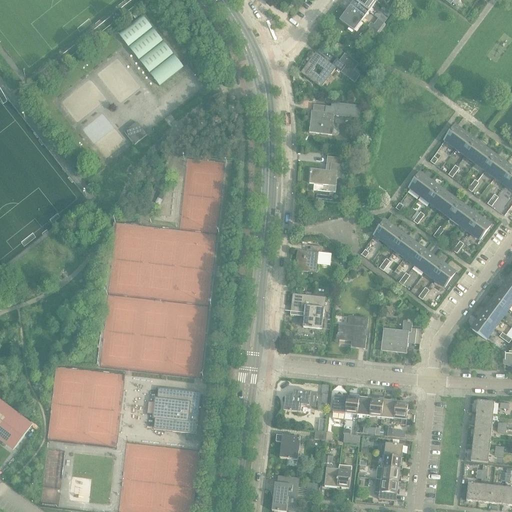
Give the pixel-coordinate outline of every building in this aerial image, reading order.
[(371,0),(355,0),(354,2),(368,13),(376,3),(371,0)] [(354,2),(347,11),(361,22),(368,13),(354,2)] [(354,32),(361,22),(347,11),(339,21),(354,32)] [(183,68),(142,16),(118,35),(159,87),(183,68)] [(321,88),(335,69),(353,82),(359,75),(352,70),(357,64),(343,55),(339,61),(337,59),(332,66),(315,53),(301,73),(321,88)] [(310,125),(309,133),(329,136),(331,136),(334,128),(333,123),(334,116),(359,119),(360,107),(331,104),(331,108),(313,106),(313,112),(311,112),(310,120),(313,121),(312,125),(310,125)] [(134,146),(147,136),(137,123),(124,133),(134,146)] [(465,136),(455,129),(445,142),(455,149),(465,136)] [(475,143),(465,136),(455,149),(465,156),(475,143)] [(485,151),(475,143),(465,156),(476,164),(485,151)] [(495,158),(485,151),(476,164),(485,171),(495,158)] [(343,180),(344,167),(345,159),(327,157),(325,171),(311,170),(309,184),(336,187),(337,179),(343,180)] [(504,165),(495,158),(485,171),(495,178),(504,165)] [(511,175),(511,170),(504,165),(495,178),(505,185),(511,175)] [(430,183),(420,176),(410,189),(420,196),(430,183)] [(440,191),(430,183),(420,196),(430,204),(440,191)] [(450,198),(440,191),(430,204),(440,211),(450,198)] [(459,205),(450,198),(440,211),(450,218),(459,205)] [(469,213),(459,205),(450,218),(460,225),(469,213)] [(479,220),(469,213),(460,225),(469,233),(479,220)] [(489,227),(479,220),(469,233),(479,240),(489,227)] [(395,231),(385,223),(375,236),(385,244),(395,231)] [(405,238),(395,231),(385,244),(395,251),(405,238)] [(414,245),(405,238),(395,251),(405,258),(414,245)] [(424,253),(414,245),(405,258),(415,266),(424,253)] [(295,271),(317,273),(318,265),(330,266),(331,255),(322,254),(322,248),(310,247),(310,254),(306,253),(306,252),(297,251),(295,271)] [(434,260),(424,253),(415,266),(425,273),(434,260)] [(444,267),(434,260),(425,273),(434,280),(444,267)] [(444,288),(454,275),(444,267),(434,280),(444,288)] [(511,283),(509,281),(502,291),(511,298),(511,283)] [(511,298),(502,291),(494,301),(507,310),(511,303),(511,298)] [(322,330),(325,298),(292,294),(290,313),(304,314),(303,328),(309,329),(309,330),(312,331),(312,329),(322,330)] [(494,301),(487,310),(500,320),(507,310),(494,301)] [(487,310),(480,320),(493,330),(500,320),(487,310)] [(365,350),(368,319),(348,317),(347,326),(338,325),(337,341),(351,342),(350,348),(365,350)] [(480,320),(473,330),(485,340),(493,330),(480,320)] [(420,342),(421,330),(410,329),(411,323),(402,323),(401,331),(383,329),(381,351),(406,354),(407,344),(414,345),(415,342),(420,342)] [(199,393),(158,388),(153,430),(163,431),(164,429),(172,430),(172,432),(196,435),(199,393)] [(285,397),(283,412),(300,413),(301,406),(315,408),(317,394),(296,391),(296,398),(285,397)] [(345,414),(347,397),(335,396),(332,419),(344,420),(345,414)] [(359,398),(347,397),(345,414),(357,416),(359,398)] [(371,400),(359,398),(357,416),(369,417),(371,400)] [(383,401),(371,400),(369,417),(381,418),(383,401)] [(396,402),(383,401),(381,418),(394,420),(396,402)] [(477,401),(476,414),(493,415),(494,403),(477,401)] [(414,415),(414,412),(407,411),(408,404),(396,402),(394,420),(406,421),(407,414),(414,415)] [(0,405),(0,436),(15,448),(30,429),(0,405)] [(493,415),(476,414),(475,426),(492,427),(493,415)] [(492,427),(475,426),(473,438),(490,439),(492,427)] [(405,432),(393,430),(392,437),(404,439),(405,432)] [(316,432),(315,440),(325,442),(326,442),(327,434),(326,434),(316,432)] [(358,445),(359,436),(350,435),(343,435),(342,443),(358,445)] [(281,443),(279,459),(298,461),(300,439),(277,436),(276,442),(281,443)] [(490,439),(473,438),(472,449),(489,451),(490,439)] [(386,444),(384,457),(401,459),(403,446),(399,445),(393,445),(386,444)] [(489,451),(472,449),(471,462),(488,463),(489,451)] [(401,459),(384,457),(382,469),(400,471),(401,459)] [(337,488),(339,466),(338,471),(326,470),(324,487),(337,488)] [(349,490),(352,467),(339,466),(337,488),(349,490)] [(400,471),(382,469),(381,481),(398,483),(400,471)] [(398,483),(381,481),(378,500),(394,502),(395,495),(397,495),(398,483)] [(273,500),(272,511),(276,511),(286,511),(289,493),(292,493),(293,486),(275,484),(274,493),(271,494),(273,500)] [(466,501),(478,502),(480,485),(468,484),(466,501)] [(308,485),(307,498),(316,499),(317,486),(308,485)] [(492,487),(480,485),(478,502),(490,504),(492,487)] [(504,488),(492,487),(490,504),(502,505),(504,488)] [(511,488),(504,488),(502,505),(511,506),(511,488)]
